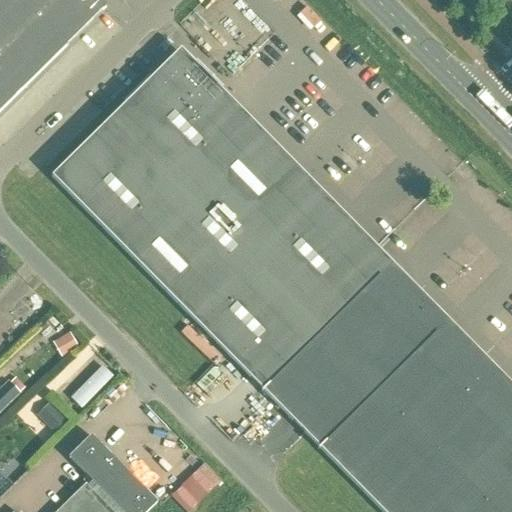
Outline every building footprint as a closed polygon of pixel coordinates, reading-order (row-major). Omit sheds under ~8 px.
[(0,0),(0,113),(106,9),(97,0),(0,0)] [(166,65),(51,178),(193,323),(308,209),(166,65)] [(249,380),(364,266),(308,209),(193,323),(249,380)] [(511,511),(511,416),(364,266),(249,380),(379,511),(511,511)] [(69,334),(58,340),(67,355),(78,349),(69,334)] [(65,399),(76,411),(108,379),(96,367),(65,399)] [(8,383),(0,390),(0,414),(20,396),(8,383)] [(67,425),(48,406),(36,418),(55,437),(67,425)] [(58,511),(150,511),(158,504),(91,436),(68,458),(90,480),(58,511)] [(164,498),(177,511),(188,511),(218,484),(199,464),(164,498)]
